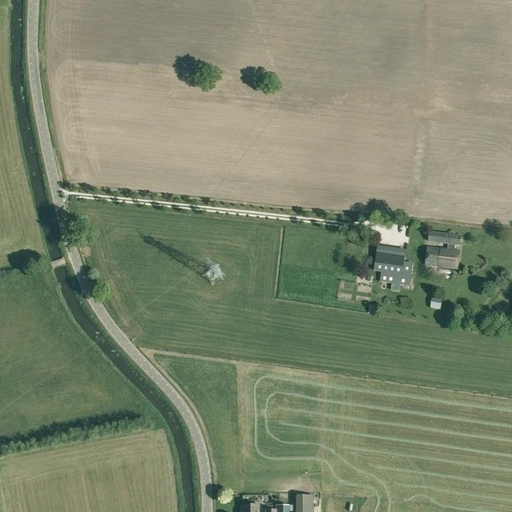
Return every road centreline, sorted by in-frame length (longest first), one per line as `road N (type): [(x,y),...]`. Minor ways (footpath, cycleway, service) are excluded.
road 1 (unclassified): [(207,511),(205,465),(191,422),(103,318),(73,254),(38,101),(34,0)]
road 2 (track): [(56,194),(390,230)]
